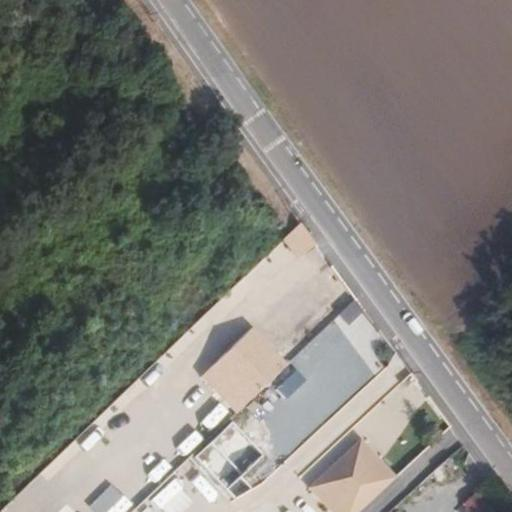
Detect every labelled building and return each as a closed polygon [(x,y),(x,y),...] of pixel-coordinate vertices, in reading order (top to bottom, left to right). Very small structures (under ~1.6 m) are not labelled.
[(345,327),(363,314),(354,302),(336,316),(345,327)] [(253,327),(202,377),(238,413),(289,363),(253,327)] [(318,386),(343,363),(339,358),(352,346),(335,328),(297,363),(318,386)] [(293,370),(275,391),(286,401),(305,380),(293,370)] [(204,434),(226,417),(218,407),(196,424),(204,434)] [(362,439),(309,488),(331,511),(358,511),(397,476),(362,439)] [(199,474),(190,482),(211,506),(220,498),(199,474)]
